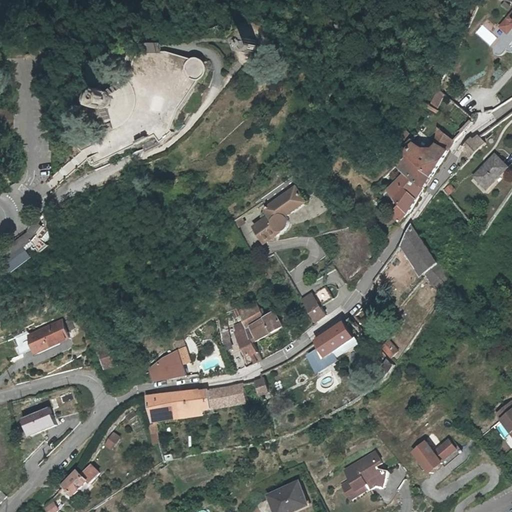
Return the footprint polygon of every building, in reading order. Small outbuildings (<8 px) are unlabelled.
[(511,38),(511,11),(498,25),(511,38)] [(511,38),(498,25),(491,32),(497,39),(490,46),(490,49),(490,51),(491,54),(494,55),(496,55),(499,55),(507,47),(511,52),(511,51),(511,38)] [(247,46),(250,53),(253,54),(260,51),(261,48),(258,42),(256,41),(249,43),(247,46)] [(155,46),(154,56),(175,55),(174,46),(155,46)] [(190,60),(190,78),(206,78),(206,60),(190,60)] [(110,112),(113,112),(115,122),(120,120),(119,111),(121,109),(122,107),(123,104),(123,101),(122,99),(129,90),(124,86),(117,95),(115,94),(112,94),(109,95),(107,96),(105,98),(102,97),(101,103),(104,103),(104,106),(106,109),(107,110),(110,112)] [(9,110),(0,109),(0,127),(11,128),(9,110)] [(438,128),(437,143),(449,150),(454,141),(472,123),(472,122),(474,119),(465,112),(455,123),(444,117),(438,128)] [(157,135),(144,144),(148,150),(163,140),(157,135)] [(463,148),(472,158),(485,143),(479,137),(478,135),(474,140),(471,138),(463,148)] [(406,152),(432,176),(443,159),(449,150),(437,143),(434,148),(428,149),(414,142),(406,152)] [(406,173),(425,187),(428,183),(432,176),(406,152),(400,158),(397,161),(402,167),(406,173)] [(495,154),(475,176),(487,188),(508,167),(495,154)] [(408,213),(425,187),(406,173),(388,190),(395,199),(400,205),(397,208),(405,217),(408,213)] [(292,223),(301,217),(299,214),(310,207),(302,194),(271,214),(277,223),(261,233),(271,247),(286,237),(288,237),(290,237),(291,236),(293,235),(294,233),(295,231),(295,228),(294,226),(292,223)] [(313,209),(310,207),(299,214),(301,217),(313,209)] [(405,217),(397,208),(392,213),(400,222),(405,217)] [(242,230),(249,226),(245,219),(238,223),(242,230)] [(5,253),(10,260),(26,247),(33,242),(34,241),(36,239),(38,237),(45,226),(39,222),(30,234),(5,253)] [(445,293),(453,281),(448,278),(451,273),(442,266),(411,226),(404,240),(434,283),(445,293)] [(52,246),(38,237),(36,239),(34,241),(44,253),(52,246)] [(34,257),(26,247),(10,260),(7,261),(15,271),(34,257)] [(326,313),(311,290),(301,296),(315,321),(322,316),(326,313)] [(237,310),(241,319),(253,340),(282,324),(276,313),(266,318),(260,305),(237,310)] [(36,346),(51,340),(53,343),(71,335),(64,318),(30,331),(36,346)] [(262,358),(253,340),(241,319),(234,322),(237,329),(235,330),(250,364),(258,360),(262,358)] [(329,362),(340,355),(337,349),(354,337),(344,321),(316,340),(327,355),(326,356),(329,362)] [(358,344),(354,337),(337,349),(340,355),(358,344)] [(18,343),(22,353),(33,349),(28,339),(18,343)] [(390,359),(397,350),(387,339),(379,346),(390,359)] [(113,344),(100,348),(106,367),(119,363),(113,344)] [(177,350),(153,367),(154,371),(157,379),(173,376),(187,375),(177,350)] [(268,391),(263,378),(255,381),(259,394),(268,391)] [(152,412),(202,406),(238,401),(234,384),(202,389),(201,388),(198,390),(177,392),(151,395),(150,393),(148,394),(152,412)] [(511,402),(510,400),(496,412),(500,418),(511,407),(511,402)] [(202,411),(202,406),(152,412),(153,418),(202,411)] [(492,424),(511,446),(511,407),(500,418),(492,424)] [(51,409),(22,420),(29,437),(58,426),(51,409)] [(114,431),(105,446),(115,452),(123,437),(114,431)] [(437,477),(465,452),(452,438),(439,450),(429,440),(415,453),(437,477)] [(355,488),(364,482),(368,487),(375,483),(382,484),(385,468),(378,467),(377,468),(374,463),(379,460),(372,449),(342,468),(348,477),(355,488)] [(66,484),(75,494),(89,480),(79,471),(66,484)] [(278,485),(267,491),(278,511),(306,496),(294,473),(277,483),(278,485)] [(357,492),(355,488),(348,477),(339,483),(349,497),(357,492)] [(55,501),(46,508),(49,511),(61,511),(63,511),(55,501)]
